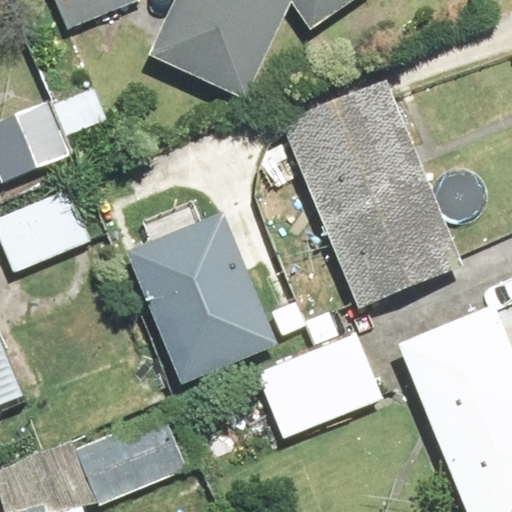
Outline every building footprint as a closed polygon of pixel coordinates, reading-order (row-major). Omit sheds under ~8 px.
[(141,0),(49,0),(63,32),(141,0)] [(254,96),(294,8),(306,22),(332,0),(180,0),(157,53),(254,96)] [(410,79),(297,121),(366,306),(480,264),(410,79)] [(48,104),(0,124),(0,178),(2,184),(70,155),(48,104)] [(73,189),(0,224),(0,233),(22,278),(98,241),(73,189)] [(272,340),(217,212),(126,251),(181,379),(272,340)] [(511,511),(511,308),(410,351),(477,511),(511,511)] [(257,376),(284,438),(381,397),(355,335),(257,376)] [(162,417),(78,450),(100,506),(184,472),(162,417)]
